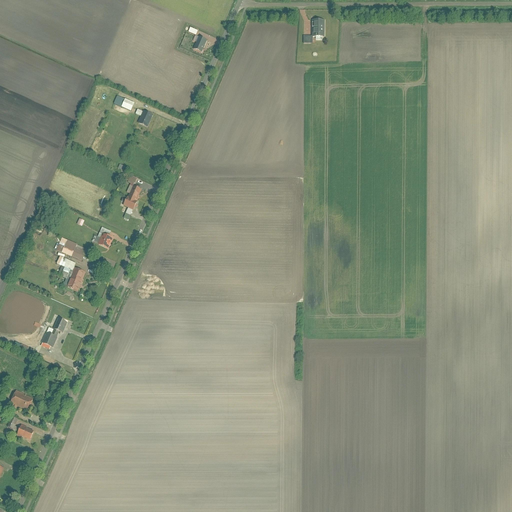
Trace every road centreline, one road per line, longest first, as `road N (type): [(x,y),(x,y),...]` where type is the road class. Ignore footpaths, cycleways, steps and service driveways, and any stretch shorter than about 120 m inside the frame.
road 1 (tertiary): [(240,2),(19,511)]
road 2 (unclassified): [(511,2),(240,2)]
